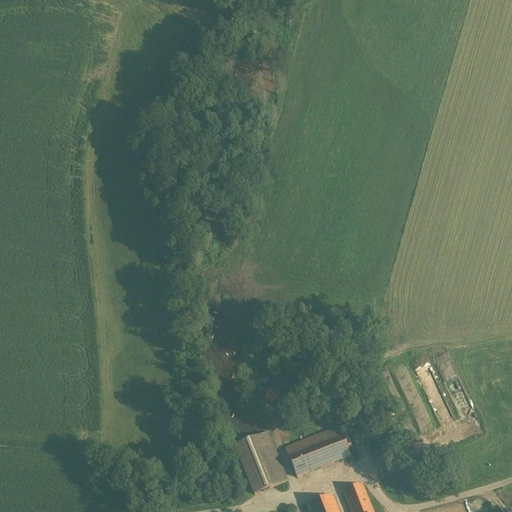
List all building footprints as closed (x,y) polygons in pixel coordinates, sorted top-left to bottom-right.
[(271,389),(280,394),(284,388),(275,382),(271,389)] [(273,405),(280,395),(270,389),(263,399),(273,405)] [(339,428),(285,450),(296,479),(351,457),(339,428)] [(268,434),(235,447),(254,495),(287,482),(268,434)] [(372,511),(362,486),(343,494),(350,511),(372,511)] [(337,511),(332,498),(308,508),(309,511),(337,511)]
